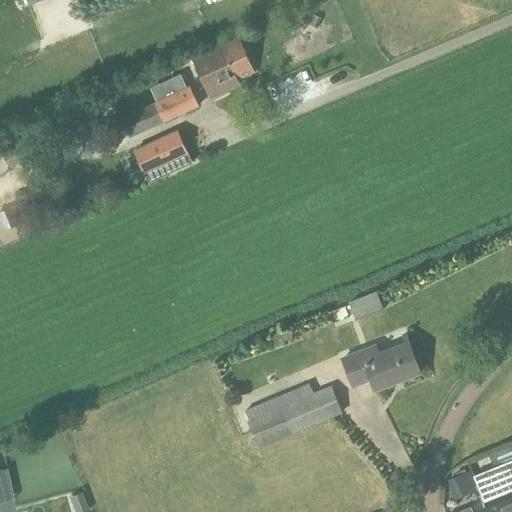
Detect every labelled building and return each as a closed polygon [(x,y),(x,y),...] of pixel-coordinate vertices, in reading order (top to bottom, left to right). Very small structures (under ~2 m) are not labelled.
[(255,72),(239,38),(215,48),(192,58),(210,99),(226,91),(224,86),(255,72)] [(198,106),(189,86),(109,123),(117,141),(128,136),(129,138),(198,106)] [(0,150),(0,151),(6,161),(12,169),(25,161),(42,150),(36,140),(42,135),(38,128),(31,132),(0,150)] [(135,151),(149,182),(192,162),(177,131),(135,151)] [(348,302),(355,321),(383,310),(376,290),(348,302)] [(291,330),(283,331),(284,340),(292,339),(291,330)] [(376,344),(342,357),(354,387),(370,381),(374,392),(394,384),(393,381),(420,371),(408,341),(379,352),(376,344)] [(249,420),(248,421),(259,447),(342,413),(330,385),(313,393),(309,384),(245,411),(249,420)] [(511,511),(511,459),(472,476),(487,511),(496,511),(502,510),(502,511),(511,511)] [(0,502),(2,502),(1,496),(12,494),(7,468),(0,469),(0,502)] [(473,485),(468,472),(449,480),(455,493),(473,485)]
